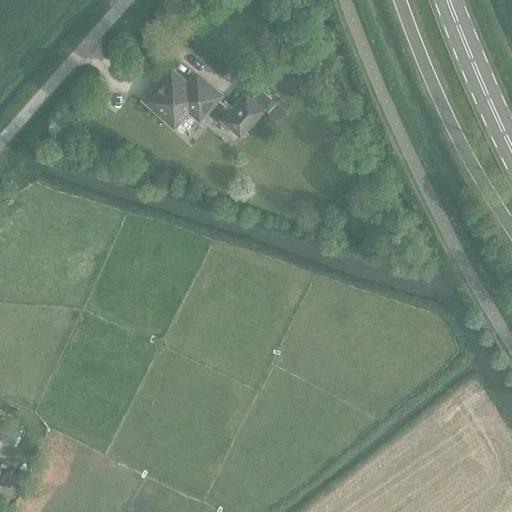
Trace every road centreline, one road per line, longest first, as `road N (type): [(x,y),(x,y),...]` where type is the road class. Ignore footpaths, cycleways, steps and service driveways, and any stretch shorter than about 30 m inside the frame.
road 1 (unclassified): [(0,143),(126,0)]
road 2 (primary): [(511,150),(446,0)]
